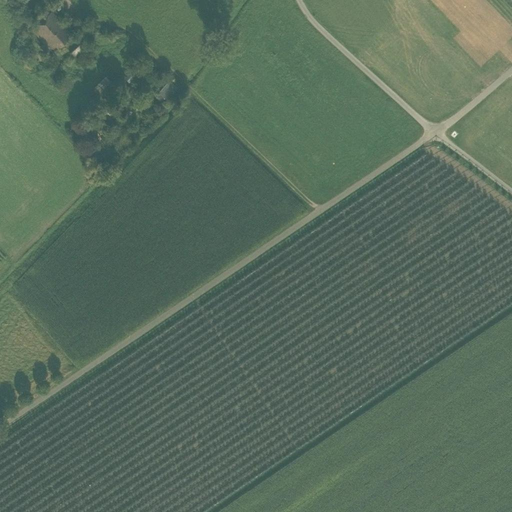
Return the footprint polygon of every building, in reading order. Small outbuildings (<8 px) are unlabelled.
[(45,41),(46,40),(45,39),(61,24),(50,12),(33,28),(45,41)] [(71,34),(61,24),(45,39),(46,40),(55,49),(71,34)] [(40,45),(49,55),(55,49),(46,40),(45,41),(40,45)] [(79,41),(68,51),(77,60),(87,50),(79,41)] [(145,66),(140,61),(124,78),(128,83),(145,66)] [(167,100),(178,88),(169,80),(158,93),(167,100)] [(61,92),(68,87),(64,82),(58,87),(61,92)]
